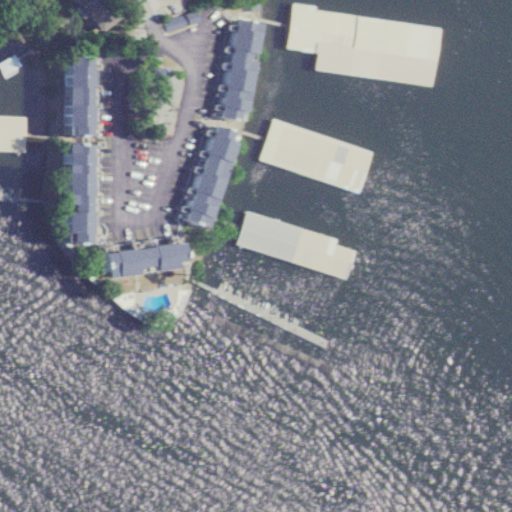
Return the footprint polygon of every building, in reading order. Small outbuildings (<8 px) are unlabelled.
[(441,37),(292,9),(285,49),(317,55),(318,46),(350,52),(345,78),(372,83),(377,58),(435,69),(441,37)] [(219,133),(229,31),(253,33),(243,136),(219,133)] [(66,148),(68,66),(91,67),(89,148),(66,148)] [(0,147),(24,150),(27,116),(0,113),(0,147)] [(259,162),(361,190),(372,147),(271,119),(259,162)] [(207,143),(229,150),(196,246),(174,239),(207,143)] [(63,253),(61,162),(86,162),(88,252),(63,253)] [(336,239),(245,212),(235,246),(345,279),(353,251),(334,245),(336,239)] [(105,274),(185,266),(182,241),(103,249),(105,274)] [(102,272),(178,266),(180,289),(103,295),(102,272)]
